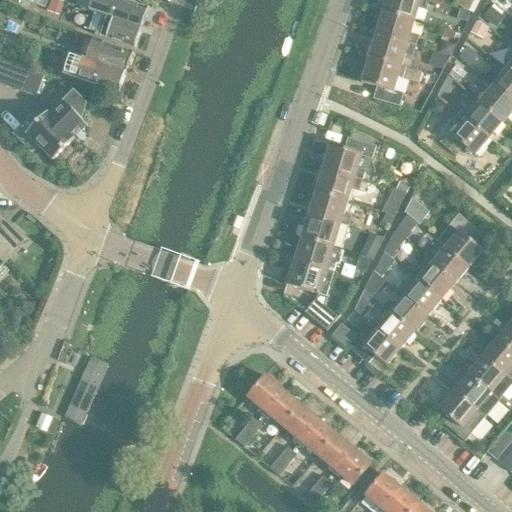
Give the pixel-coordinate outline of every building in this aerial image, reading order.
[(144,29),(151,9),(121,0),(94,0),(90,12),(103,16),(144,29)] [(427,11),(429,1),(424,0),(386,0),(383,13),(415,22),(419,9),(427,11)] [(483,17),(496,28),(504,18),(491,7),(483,17)] [(411,36),(415,22),(383,13),(376,36),(416,48),(419,38),(411,36)] [(138,49),(144,29),(103,16),(96,36),(138,49)] [(442,29),(461,35),(464,26),(448,21),(447,22),(445,21),(442,29)] [(489,29),(476,22),(470,34),(482,41),(489,29)] [(413,57),(416,48),(376,36),(369,59),(401,69),(402,68),(406,55),(413,57)] [(88,60),(129,73),(135,53),(95,40),(88,60)] [(123,92),(129,73),(88,60),(69,54),(63,73),(123,92)] [(422,74),(402,68),(401,69),(369,59),(362,84),(377,89),(374,99),(400,107),(404,95),(395,93),(400,78),(419,84),(422,74)] [(5,62),(0,76),(0,85),(6,88),(15,65),(5,62)] [(15,65),(6,88),(17,92),(25,69),(15,65)] [(25,69),(17,92),(27,96),(35,73),(25,69)] [(511,104),(511,76),(507,72),(493,88),(511,104)] [(35,73),(27,96),(36,99),(45,76),(35,73)] [(503,124),(511,113),(511,104),(493,88),(480,104),(503,124)] [(26,135),(53,162),(74,141),(76,139),(72,135),(85,122),(83,120),(88,104),(74,91),(63,102),(64,103),(52,116),(49,113),(47,115),(26,135)] [(440,116),(445,105),(435,100),(429,111),(432,112),(440,116)] [(490,140),(503,124),(480,104),(466,121),(490,140)] [(476,157),(490,140),(466,121),(453,137),(476,157)] [(373,160),(377,148),(349,139),(345,151),(331,147),(323,171),(362,182),(366,172),(358,170),(362,157),(373,160)] [(359,192),(362,182),(323,171),(316,194),(349,203),(353,190),(359,192)] [(394,217),(405,195),(394,189),(383,212),(394,217)] [(345,216),(349,203),(316,194),(309,217),(349,229),(352,218),(345,216)] [(412,199),(405,213),(406,214),(408,216),(418,224),(425,216),(428,212),(413,200),(412,199)] [(446,248),(469,268),(484,251),(475,243),(483,234),(459,214),(450,225),(437,241),(446,248)] [(408,216),(401,225),(412,233),(418,224),(408,216)] [(342,252),(349,229),(309,217),(302,240),(334,250),(342,252)] [(0,254),(3,257),(20,239),(0,219),(0,254)] [(392,259),(405,242),(405,241),(396,234),(386,254),(392,259)] [(330,262),(334,250),(302,240),(295,263),(334,275),(337,265),(330,262)] [(456,285),(469,268),(446,248),(432,265),(456,285)] [(396,262),(392,259),(386,254),(375,273),(382,279),(396,262)] [(367,271),(371,261),(359,257),(355,270),(366,274),(367,271)] [(295,263),(288,286),(319,295),(317,301),(306,314),(310,317),(327,332),(335,323),(339,319),(325,307),(327,298),(334,275),(295,263)] [(442,301),(456,285),(432,265),(419,281),(442,301)] [(371,280),(365,292),(372,298),(385,282),(375,274),(371,280)] [(442,301),(419,281),(411,274),(397,290),(405,297),(429,317),(442,301)] [(365,292),(355,312),(363,319),(377,302),(372,298),(365,292)] [(415,334),(429,317),(405,297),(391,314),(415,334)] [(401,350),(415,334),(391,314),(378,330),(377,330),(401,350)] [(377,330),(378,330),(369,323),(349,348),(369,365),(376,357),(387,367),(401,350),(377,330)] [(511,351),(511,323),(498,340),(511,351)] [(506,375),(511,368),(511,351),(498,340),(484,357),(506,375)] [(511,385),(511,380),(506,376),(506,375),(484,357),(469,375),(500,400),(511,385)] [(110,367),(91,358),(66,418),(86,426),(110,367)] [(469,375),(454,393),(485,418),(500,400),(469,375)] [(266,413),(285,392),(267,377),(249,398),(266,413)] [(284,428),(302,406),(285,392),(266,413),(284,428)] [(471,436),(485,418),(454,393),(440,410),(450,418),(445,424),(466,442),(471,436)] [(301,442),(319,421),(302,406),(284,428),(301,442)] [(254,419),(245,430),(254,437),(263,427),(254,419)] [(319,457),(337,435),(319,421),(301,442),(319,457)] [(245,430),(236,441),(245,448),(254,437),(245,430)] [(497,461),(511,442),(511,440),(504,433),(488,453),(497,461)] [(336,472),(354,450),(337,435),(319,457),(336,472)] [(289,448),(280,459),(285,463),(289,466),(298,456),(293,452),(289,448)] [(354,450),(336,472),(354,486),(372,465),(354,450)] [(511,473),(511,472),(511,454),(502,466),(511,473)] [(289,466),(285,463),(280,459),(271,470),(276,473),(280,477),(289,466)] [(384,511),(402,489),(384,475),(366,496),(384,511)] [(324,477),(315,488),(319,492),(324,496),(333,485),(328,481),(324,477)] [(315,488),(306,499),(310,503),(315,507),(324,496),(319,492),(315,488)] [(384,511),(412,511),(420,504),(402,489),(384,511)]
